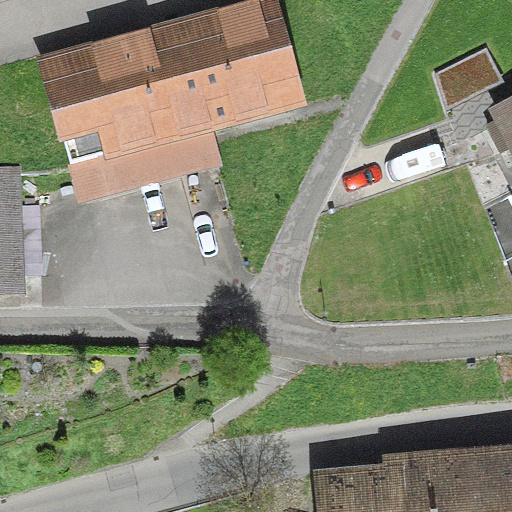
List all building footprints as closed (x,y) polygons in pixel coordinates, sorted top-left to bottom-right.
[(158,34),(39,66),(71,187),(209,150),(204,130),(292,107),(265,5),(204,21),(213,54),(167,66),(158,34)] [(511,146),(511,103),(494,112),(499,122),(484,129),(497,154),(511,146)] [(11,173),(0,173),(0,286),(15,286),(11,173)] [(511,511),(511,467),(476,470),(478,511),(511,511)] [(315,511),(478,511),(476,470),(314,483),(315,511)]
